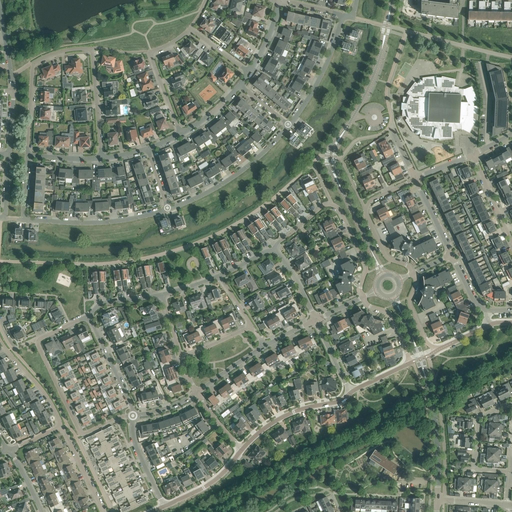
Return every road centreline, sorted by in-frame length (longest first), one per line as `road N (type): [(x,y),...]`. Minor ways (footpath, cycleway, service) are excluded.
road 1 (residential): [(26,155),(33,65),(79,49),(89,52),(100,158)]
road 2 (residential): [(88,316),(37,344),(81,434),(132,415)]
road 3 (residential): [(180,135),(149,54),(189,29),(248,71)]
road 4 (residential): [(242,449),(214,480),(167,505),(134,441),(132,415)]
road 5 (residential): [(273,250),(321,207),(334,205),(365,263),(363,297)]
road 6 (residential): [(164,208),(225,183),(288,126)]
road 7 (residential): [(487,325),(432,353),(409,302),(413,273)]
road 8 (residential): [(413,273),(389,259),(365,209),(416,178)]
road 9 (residential): [(25,218),(111,223),(164,208)]
road 10 (tertiary): [(438,499),(424,372)]
road 11 (residential): [(509,471),(472,469),(475,424),(511,401)]
road 12 (residential): [(350,392),(278,418),(242,449)]
road 13 (residential): [(288,126),(321,74),(341,15)]
